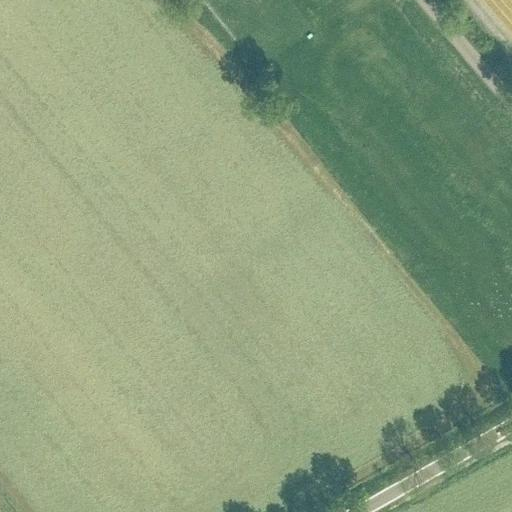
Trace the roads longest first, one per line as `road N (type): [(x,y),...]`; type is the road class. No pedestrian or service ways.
road 1 (unclassified): [(355,511),(511,423)]
road 2 (unclassified): [(511,108),(421,0)]
